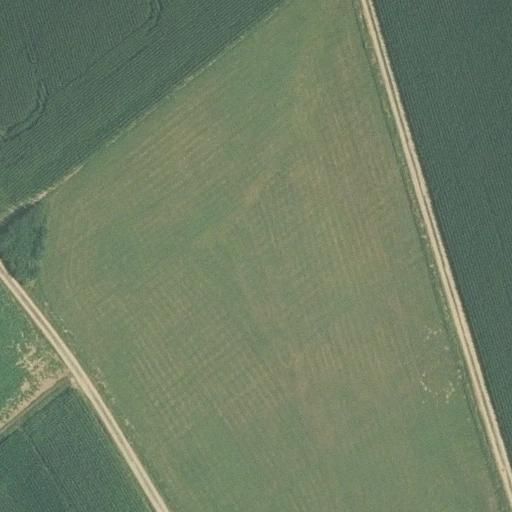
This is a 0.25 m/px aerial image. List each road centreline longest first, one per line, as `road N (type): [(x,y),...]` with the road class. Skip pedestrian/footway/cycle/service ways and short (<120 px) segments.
road 1 (track): [(369,0),(511,462)]
road 2 (track): [(161,511),(86,386),(0,271)]
